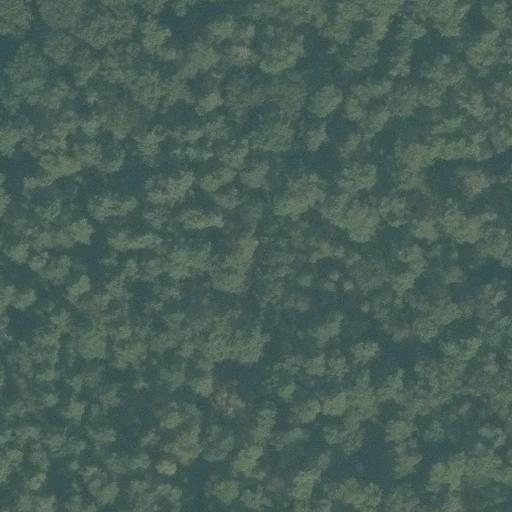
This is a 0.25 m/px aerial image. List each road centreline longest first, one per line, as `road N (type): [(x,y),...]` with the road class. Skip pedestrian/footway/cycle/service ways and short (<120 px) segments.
road 1 (track): [(194,511),(328,0)]
road 2 (track): [(0,55),(127,0)]
